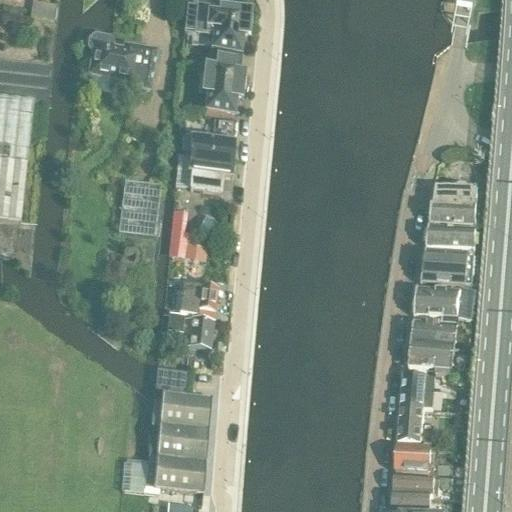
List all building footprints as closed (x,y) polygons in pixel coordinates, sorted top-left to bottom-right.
[(32,4),(30,21),(55,24),(57,8),(32,4)] [(197,13),(195,37),(214,39),(212,52),(239,55),(241,38),(246,39),(249,15),(221,12),(220,15),(197,13)] [(100,83),(109,83),(128,86),(128,91),(148,94),(155,55),(135,51),(134,55),(110,51),(111,47),(107,43),(94,41),(89,44),(88,51),(92,57),(88,79),(93,80),(100,83)] [(239,56),(239,55),(212,52),(206,115),(233,118),(234,101),(240,101),(242,77),(234,76),(236,55),(239,56)] [(27,164),(33,104),(0,100),(0,221),(20,224),(26,164),(27,164)] [(232,126),(214,125),(213,138),(231,140),(232,126)] [(191,143),(189,160),(233,165),(235,147),(191,143)] [(220,196),(222,180),(232,181),(233,165),(189,160),(188,176),(191,177),(189,193),(220,196)] [(123,185),(116,237),(153,242),(159,190),(123,185)] [(433,190),(431,207),(474,211),(475,193),(433,190)] [(503,511),(506,478),(511,395),(511,192),(494,191),(494,192),(488,265),(469,511),(503,511)] [(426,227),(472,230),(474,211),(431,207),(429,206),(426,227)] [(422,250),(471,254),(472,234),(425,230),(422,250)] [(186,248),(185,260),(205,263),(206,251),(186,248)] [(417,287),(467,291),(470,259),(422,255),(417,287)] [(198,314),(214,316),(217,293),(178,288),(177,294),(183,294),(180,317),(198,319),(198,314)] [(411,319),(441,322),(456,324),(455,323),(458,296),(415,292),(411,319)] [(161,336),(181,338),(180,348),(210,352),(213,325),(163,319),(161,336)] [(412,342),(412,348),(453,352),(456,324),(441,322),(440,328),(414,325),(414,328),(410,329),(409,339),(412,342)] [(406,365),(410,368),(410,370),(436,373),(435,379),(450,380),(453,352),(412,348),(412,354),(407,355),(406,365)] [(173,380),(172,389),(172,393),(184,395),(184,391),(185,381),(173,380)] [(402,380),(400,413),(423,415),(425,381),(402,380)] [(459,392),(472,393),(473,383),(464,382),(455,382),(454,392),(459,392)] [(152,492),(188,495),(203,497),(212,400),(161,395),(152,492)] [(421,448),(423,415),(400,413),(398,446),(421,448)] [(457,419),(456,428),(468,430),(469,420),(457,419)] [(430,453),(396,450),(394,476),(428,479),(430,453)] [(452,479),(453,469),(439,468),(438,478),(452,479)] [(393,498),(430,501),(432,501),(433,483),(394,480),(393,498)] [(391,511),(428,511),(430,501),(393,498),(391,511)]
